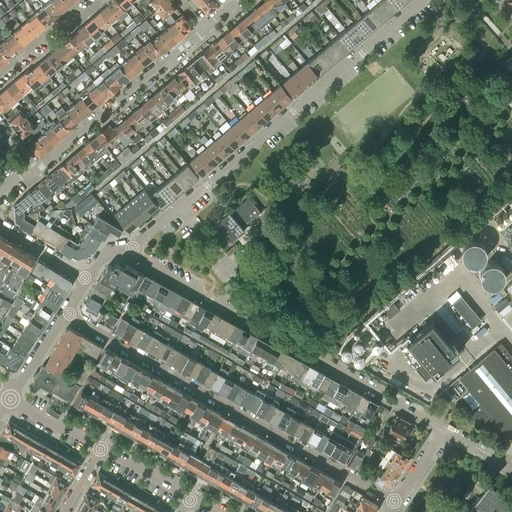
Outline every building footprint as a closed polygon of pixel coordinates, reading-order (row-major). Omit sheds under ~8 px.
[(15,4),(11,0),(10,0),(6,5),(9,9),(15,4)] [(51,0),(43,7),(54,19),(61,12),(51,0)] [(63,0),(51,0),(61,12),(69,6),(63,0)] [(128,14),(125,11),(116,0),(110,0),(109,1),(110,2),(107,4),(118,17),(121,21),(128,14)] [(129,0),(116,0),(125,11),(124,9),(132,2),(129,0)] [(149,0),(155,8),(156,9),(167,0),(149,0)] [(157,10),(164,18),(164,17),(168,14),(173,10),(175,8),(168,0),(167,0),(156,9),(157,10)] [(214,0),(208,0),(200,7),(207,15),(219,5),(214,0)] [(270,0),(264,0),(262,3),(274,17),(277,14),(274,11),(277,8),(270,0)] [(270,0),(277,8),(281,12),(287,6),(284,1),(282,0),(270,0)] [(387,0),(380,0),(377,3),(388,17),(396,10),(387,0)] [(401,0),(387,0),(396,10),(404,3),(401,0)] [(307,6),(303,2),(298,6),(303,11),(307,6)] [(325,5),(322,2),(314,8),(320,15),(328,9),(325,5)] [(262,3),(255,8),(264,19),(268,22),(274,17),(262,3)] [(377,3),(369,10),(381,23),(388,17),(377,3)] [(107,5),(100,12),(110,24),(118,17),(107,4),(107,5)] [(43,7),(36,13),(46,25),(54,19),(43,7)] [(18,13),(13,8),(9,12),(13,17),(18,13)] [(151,12),(148,8),(143,12),(146,16),(146,17),(151,12)] [(255,8),(249,14),(261,28),(268,22),(264,19),(255,8)] [(307,15),(309,18),(315,24),(320,20),(318,18),(321,16),(320,15),(314,8),(307,15)] [(369,10),(362,16),(373,30),(381,23),(369,10)] [(100,12),(92,18),(102,30),(110,24),(100,12)] [(296,16),(293,12),(286,18),(289,22),(296,16)] [(36,13),(28,20),(38,32),(46,25),(36,13)] [(10,18),(6,14),(1,18),(5,22),(10,18)] [(139,14),(133,18),(137,24),(143,19),(139,14)] [(184,34),(174,22),(172,20),(170,17),(168,14),(164,17),(171,25),(167,29),(177,41),(184,34)] [(249,14),(242,19),(251,30),(255,33),(261,28),(249,14)] [(307,15),(302,19),(299,21),(303,26),(303,27),(306,24),(305,22),(309,18),(307,15)] [(182,16),(175,21),(173,19),(172,20),(174,22),(184,34),(192,27),(182,16)] [(362,16),(354,23),(365,36),(373,30),(362,16)] [(283,27),(289,22),(286,18),(286,17),(279,23),(280,24),(283,27)] [(85,25),(95,37),(97,40),(105,33),(102,30),(92,18),(85,25)] [(150,24),(146,19),(138,25),(141,29),(143,31),(150,24)] [(242,19),(236,25),(248,39),(251,36),(248,33),(251,30),(242,19)] [(28,20),(20,26),(30,38),(38,32),(28,20)] [(137,24),(134,20),(126,27),(129,31),(137,24)] [(294,31),(299,27),(300,28),(303,26),(299,21),(291,28),(294,31)] [(354,23),(346,30),(357,43),(365,36),(354,23)] [(97,40),(95,37),(85,25),(77,31),(87,43),(92,39),(94,42),(97,40)] [(141,29),(138,25),(130,32),(133,36),(141,29)] [(236,25),(229,30),(238,41),(242,38),(245,42),(248,39),(236,25)] [(20,26),(13,33),(23,45),(30,38),(20,26)] [(129,31),(126,27),(119,34),(122,37),(129,31)] [(294,31),(291,28),(286,32),(293,40),(298,36),(294,31)] [(167,29),(159,35),(169,47),(177,41),(167,29)] [(271,39),(277,33),(274,29),(267,34),(271,39)] [(229,30),(223,35),(235,50),(242,44),(238,41),(229,30)] [(346,30),(338,36),(349,50),(357,43),(346,30)] [(77,31),(69,38),(79,50),(87,43),(77,31)] [(119,34),(117,32),(110,38),(110,39),(114,44),(122,37),(119,34)] [(133,36),(130,32),(123,38),(127,43),(132,39),(131,38),(133,36)] [(13,33),(5,39),(16,52),(15,51),(23,45),(13,33)] [(264,44),(271,39),(267,34),(266,33),(260,39),(261,40),(264,44)] [(275,41),(282,49),(283,50),(291,43),(284,34),(275,41)] [(150,40),(162,53),(169,47),(159,35),(152,41),(150,40)] [(223,35),(216,41),(229,55),(235,50),(223,35)] [(338,36),(330,43),(342,56),(349,50),(338,36)] [(69,38),(62,44),(72,56),(79,50),(69,38)] [(127,43),(123,38),(115,45),(120,50),(127,43)] [(5,39),(0,43),(0,48),(9,59),(14,55),(13,54),(16,52),(5,39)] [(114,44),(110,39),(103,46),(107,50),(114,44)] [(150,40),(142,46),(153,59),(156,57),(157,58),(162,53),(150,40)] [(264,44),(261,40),(254,45),(247,51),(251,55),(264,44)] [(210,46),(209,46),(222,61),(229,55),(216,41),(210,46)] [(282,49),(275,41),(269,46),(276,54),(282,49)] [(330,43),(322,49),(334,63),(342,56),(330,43)] [(62,44),(54,51),(64,63),(72,56),(62,44)] [(120,50),(115,45),(107,51),(111,56),(112,56),(120,50)] [(107,50),(103,46),(87,59),(91,63),(107,50)] [(142,46),(135,53),(145,64),(152,58),(153,59),(142,46)] [(209,46),(203,52),(213,64),(213,63),(216,60),(219,64),(222,61),(209,46)] [(0,48),(0,63),(2,66),(9,59),(0,48)] [(266,49),(260,55),(262,58),(269,53),(266,49)] [(322,49),(315,56),(326,69),(334,63),(322,49)] [(54,51),(46,57),(57,69),(64,63),(54,51)] [(111,56),(107,51),(100,57),(103,61),(107,58),(108,59),(111,56)] [(213,64),(203,52),(196,57),(210,73),(216,68),(213,64)] [(244,61),(250,57),(245,52),(240,56),(241,56),(244,61)] [(135,53),(127,59),(137,71),(145,64),(135,53)] [(238,66),(244,61),(241,56),(234,61),(238,66)] [(326,69),(315,56),(307,63),(318,76),(326,69)] [(46,57),(39,64),(49,75),(57,69),(46,57)] [(103,61),(100,57),(92,64),(95,67),(103,61)] [(127,59),(119,66),(129,77),(137,71),(127,59)] [(129,77),(119,66),(116,62),(109,69),(112,72),(122,84),(129,77)] [(190,62),(184,68),(197,84),(207,75),(198,65),(194,67),(190,62)] [(318,76),(307,63),(299,69),(310,82),(318,76)] [(31,69),(41,82),(45,86),(52,79),(49,75),(39,64),(31,70),(31,69)] [(95,67),(92,64),(84,71),(88,75),(95,68),(95,67)] [(257,66),(254,69),(259,74),(262,71),(257,66)] [(81,71),(78,67),(73,72),(76,76),(81,71)] [(245,67),(232,78),(235,82),(241,77),(243,80),(245,78),(243,75),(248,71),(245,67)] [(112,72),(109,69),(108,68),(100,74),(104,79),(114,90),(122,84),(112,72)] [(184,68),(177,74),(190,88),(193,86),(193,87),(197,84),(184,68)] [(27,71),(22,75),(34,89),(41,82),(31,69),(28,72),(27,71)] [(310,82),(299,69),(291,76),(303,89),(310,82)] [(88,75),(84,71),(77,77),(81,82),(88,75)] [(75,76),(72,72),(65,78),(68,82),(75,76)] [(218,82),(225,76),(222,74),(221,72),(214,78),(218,82)] [(114,90),(104,79),(100,74),(93,81),(96,85),(106,97),(114,90)] [(171,79),(180,90),(183,94),(190,88),(177,74),(171,79)] [(22,75),(14,81),(25,93),(32,87),(33,89),(34,89),(22,75)] [(303,89),(291,76),(283,83),(295,96),(303,89)] [(81,82),(77,77),(69,84),(73,88),(81,82)] [(232,78),(228,81),(224,85),(227,89),(232,94),(233,93),(235,95),(242,90),(235,82),(232,78)] [(177,99),(180,97),(183,94),(180,90),(171,79),(164,85),(177,99)] [(248,87),(242,80),(238,84),(244,91),(248,87)] [(14,81),(7,88),(17,100),(25,93),(14,81)] [(106,97),(96,85),(93,81),(86,88),(89,92),(99,103),(106,97)] [(281,84),(272,92),(284,105),(292,98),(281,84)] [(167,101),(170,105),(177,99),(164,85),(158,90),(167,101)] [(219,96),(223,92),(227,89),(224,85),(216,92),(219,96)] [(61,89),(58,86),(51,92),(53,95),(61,89)] [(7,88),(0,93),(0,95),(9,106),(17,100),(7,88)] [(99,103),(89,92),(86,88),(78,94),(81,98),(91,110),(99,103)] [(158,90),(151,96),(164,110),(167,108),(164,104),(167,101),(158,90)] [(205,93),(202,90),(196,95),(199,98),(205,93)] [(65,94),(62,91),(57,95),(61,100),(66,96),(65,94)] [(53,95),(51,92),(43,99),(46,102),(53,95)] [(216,92),(212,95),(209,98),(212,102),(219,96),(216,92)] [(272,92),(264,99),(275,112),(284,105),(272,92)] [(26,94),(23,97),(28,103),(31,100),(26,94)] [(9,106),(0,95),(0,110),(2,113),(9,106)] [(145,101),(154,112),(158,116),(164,110),(151,96),(145,101)] [(81,98),(74,104),(84,116),(91,110),(81,98)] [(203,110),(207,106),(212,102),(209,98),(199,106),(203,110)] [(264,99),(256,105),(267,119),(275,112),(264,99)] [(193,104),(189,100),(183,105),(186,110),(193,104)] [(151,121),(154,119),(158,116),(154,112),(145,101),(138,107),(151,121)] [(46,103),(39,109),(46,118),(47,117),(46,115),(52,110),(46,103)] [(74,104),(66,111),(77,124),(77,123),(76,123),(84,116),(74,104)] [(183,105),(181,104),(174,109),(168,115),(170,117),(173,121),(186,110),(183,105)] [(256,105),(247,112),(259,126),(267,119),(256,105)] [(199,106),(195,109),(192,112),(195,116),(196,117),(199,114),(198,113),(203,110),(199,106)] [(132,112),(141,123),(144,127),(151,121),(138,107),(132,112)] [(23,108),(8,120),(15,128),(15,129),(27,119),(27,118),(32,113),(31,111),(29,109),(23,114),(21,112),(24,110),(23,108)] [(66,111),(58,118),(70,131),(75,127),(74,126),(77,124),(66,111)] [(138,132),(141,130),(144,127),(141,123),(132,112),(126,118),(138,132)] [(186,124),(190,120),(195,116),(192,112),(183,120),(186,124)] [(247,112),(239,119),(251,133),(259,126),(247,112)] [(23,137),(30,131),(35,127),(31,123),(34,120),(31,117),(28,119),(27,119),(15,129),(23,137)] [(173,121),(170,117),(164,123),(167,126),(173,121)] [(59,119),(52,126),(62,137),(70,131),(58,118),(59,119)] [(119,123),(128,134),(132,138),(136,142),(142,137),(138,132),(126,118),(119,123)] [(239,119),(231,126),(242,140),(251,133),(239,119)] [(167,126),(164,123),(163,121),(156,127),(160,131),(167,126)] [(218,128),(223,133),(234,147),(242,140),(231,126),(227,121),(218,128)] [(125,143),(128,141),(132,138),(128,134),(119,123),(113,129),(109,124),(125,143)] [(30,131),(32,132),(34,135),(41,128),(38,124),(35,127),(30,131)] [(120,140),(121,139),(125,144),(125,143),(109,124),(102,130),(115,144),(118,148),(121,146),(118,142),(120,140)] [(52,126),(45,132),(55,144),(62,137),(52,126)] [(160,131),(156,127),(155,126),(149,132),(150,133),(153,137),(160,131)] [(169,138),(174,134),(178,131),(175,127),(166,134),(169,138)] [(102,130),(96,135),(105,146),(108,143),(111,147),(115,144),(102,130)] [(29,145),(39,157),(47,151),(37,139),(34,135),(32,132),(29,135),(34,141),(29,145)] [(45,132),(37,139),(47,151),(55,144),(45,132)] [(153,137),(150,133),(143,139),(145,140),(147,143),(153,137)] [(223,133),(214,140),(226,154),(234,147),(223,133)] [(101,155),(105,152),(108,156),(111,153),(105,146),(96,135),(89,141),(101,155)] [(214,140),(206,147),(218,161),(226,154),(214,140)] [(83,146),(92,157),(95,161),(101,155),(89,141),(83,146)] [(141,148),(137,144),(131,149),(134,153),(141,148)] [(88,166),(92,164),(95,161),(92,157),(83,146),(76,152),(88,166)] [(134,153),(131,149),(128,146),(121,152),(116,156),(122,164),(134,153)] [(206,147),(198,154),(209,168),(218,161),(206,147)] [(70,157),(79,168),(82,172),(88,166),(76,152),(70,157)] [(209,168),(198,154),(189,162),(201,175),(209,168)] [(137,165),(142,161),(144,159),(141,155),(134,161),(137,165)] [(75,177),(79,174),(82,172),(79,168),(70,157),(63,163),(75,177)] [(121,164),(116,159),(109,165),(110,166),(114,170),(121,164)] [(57,168),(66,179),(69,183),(75,177),(63,163),(57,168)] [(187,164),(180,170),(191,184),(199,177),(187,164)] [(114,170),(110,166),(104,171),(108,176),(114,170)] [(57,168),(50,174),(62,189),(65,186),(63,182),(66,179),(57,168)] [(104,171),(102,169),(96,174),(97,176),(102,181),(108,176),(104,171)] [(180,170),(172,177),(184,190),(191,184),(180,170)] [(43,180),(53,191),(56,194),(62,189),(50,174),(43,180)] [(102,181),(97,176),(91,182),(95,187),(102,181)] [(172,177),(165,183),(176,196),(184,190),(172,177)] [(43,180),(37,185),(49,200),(52,197),(49,194),(53,191),(43,180)] [(95,187),(91,182),(90,181),(84,187),(89,192),(95,187)] [(165,183),(158,189),(169,202),(176,196),(165,183)] [(37,185),(30,191),(39,202),(43,199),(46,202),(49,200),(37,185)] [(89,192),(84,187),(78,192),(83,198),(89,192)] [(104,187),(100,191),(97,193),(99,196),(107,190),(104,187)] [(144,189),(137,195),(151,212),(157,207),(158,208),(159,207),(158,206),(159,206),(150,195),(144,189)] [(158,189),(150,195),(159,206),(161,209),(169,202),(158,189)] [(15,213),(29,212),(39,210),(46,209),(39,202),(30,191),(13,205),(15,207),(15,213)] [(83,198),(78,192),(77,192),(71,197),(72,199),(76,203),(83,198)] [(74,209),(81,216),(98,201),(92,193),(74,209)] [(137,195),(129,202),(144,218),(150,213),(150,214),(151,213),(151,212),(137,195)] [(214,225),(226,240),(260,211),(248,197),(214,225)] [(76,203),(72,199),(65,204),(67,207),(71,207),(76,203)] [(129,202),(122,208),(136,225),(142,220),(143,220),(144,219),(143,219),(144,218),(129,202)] [(136,225),(122,208),(115,214),(129,231),(135,226),(136,227),(137,226),(136,225)] [(64,210),(62,213),(70,218),(72,214),(71,209),(64,210)] [(38,219),(37,216),(40,215),(39,210),(29,212),(15,213),(15,220),(14,222),(26,229),(30,232),(38,219)] [(53,210),(50,216),(55,219),(55,220),(61,210),(53,210)] [(99,216),(99,217),(93,213),(91,217),(85,213),(82,218),(89,222),(88,222),(92,225),(107,234),(114,232),(119,235),(119,234),(121,234),(122,232),(121,230),(122,230),(106,221),(99,216)] [(511,214),(500,225),(511,239),(511,214)] [(38,219),(30,232),(38,236),(48,219),(41,215),(38,219)] [(45,241),(53,228),(55,224),(48,219),(38,236),(45,241)] [(107,234),(92,225),(88,222),(84,229),(100,240),(102,237),(104,239),(107,234)] [(63,228),(59,226),(60,225),(58,224),(58,225),(55,224),(53,228),(45,241),(52,245),(63,228)] [(68,237),(60,250),(75,259),(77,257),(82,256),(79,244),(75,227),(76,226),(75,225),(70,233),(74,235),(75,234),(77,235),(74,240),(68,237)] [(75,227),(79,244),(82,256),(87,255),(90,256),(100,240),(84,229),(77,225),(76,226),(75,227)] [(60,250),(68,237),(70,233),(63,228),(52,245),(60,250)] [(0,256),(9,241),(0,236),(0,256)] [(0,275),(8,263),(17,247),(9,241),(0,256),(0,275)] [(483,252),(482,249),(481,246),(479,244),(476,243),(473,242),(471,243),(468,244),(466,246),(465,249),(464,252),(465,255),(466,257),(468,259),(471,260),(474,261),(476,260),(479,259),(481,257),(482,254),(483,252)] [(238,247),(235,243),(225,252),(228,255),(238,247)] [(0,275),(0,290),(2,292),(9,281),(26,252),(17,247),(8,263),(0,275)] [(9,281),(2,292),(11,298),(18,287),(16,286),(20,279),(23,273),(25,274),(35,258),(26,252),(9,281)] [(450,253),(437,264),(444,273),(446,272),(447,273),(449,272),(448,270),(451,267),(452,269),(454,267),(452,266),(457,261),(458,260),(457,258),(455,259),(453,256),(454,255),(453,253),(451,254),(450,253)] [(71,280),(46,265),(38,260),(32,270),(31,273),(42,280),(43,278),(44,278),(46,275),(55,280),(68,288),(72,284),(71,280)] [(107,266),(99,278),(113,286),(114,286),(117,280),(128,286),(129,283),(131,284),(129,288),(134,290),(143,274),(121,262),(120,264),(118,263),(115,264),(113,266),(110,265),(107,266)] [(501,274),(501,271),(500,269),(498,267),(495,265),(492,265),(489,265),(487,267),(485,269),(483,271),(483,274),(484,277),(485,280),(487,282),(490,283),(492,283),(495,283),(498,281),(500,279),(501,277),(501,274)] [(152,279),(145,275),(138,288),(142,290),(138,297),(142,299),(152,279)] [(99,278),(94,285),(108,293),(113,286),(99,278)] [(143,297),(150,301),(160,283),(152,279),(143,297)] [(55,280),(50,287),(63,296),(68,288),(55,280)] [(151,302),(158,305),(167,288),(160,283),(150,301),(151,301),(151,302)] [(118,289),(130,296),(133,291),(120,284),(118,289)] [(94,285),(89,293),(103,301),(108,293),(94,285)] [(50,287),(45,295),(59,303),(63,296),(50,287)] [(162,314),(165,309),(175,292),(167,288),(158,305),(157,307),(161,309),(159,313),(157,318),(160,319),(162,314)] [(172,313),(175,308),(182,296),(175,292),(165,309),(172,313)] [(89,293),(84,300),(98,308),(103,301),(89,293)] [(511,298),(509,294),(495,306),(502,315),(511,307),(511,298)] [(45,295),(40,302),(54,311),(59,303),(45,295)] [(472,327),(481,320),(461,295),(452,303),(472,327)] [(175,308),(183,312),(189,300),(182,296),(175,308)] [(23,301),(16,297),(14,302),(15,303),(14,305),(18,309),(23,301)] [(12,303),(4,299),(4,300),(0,306),(0,309),(4,311),(6,307),(9,308),(12,303)] [(84,300),(80,307),(81,311),(85,314),(104,324),(107,318),(109,314),(98,308),(84,300)] [(197,304),(189,300),(183,312),(183,313),(181,316),(188,320),(197,304)] [(40,302),(35,309),(49,318),(54,311),(40,302)] [(148,305),(142,302),(140,308),(145,310),(147,308),(148,305)] [(398,309),(392,302),(382,311),(388,317),(398,309)] [(187,322),(195,326),(204,308),(197,304),(188,320),(187,322)] [(18,309),(14,305),(9,314),(14,317),(18,309)] [(202,331),(205,325),(212,312),(204,308),(195,326),(195,327),(202,331)] [(29,311),(26,315),(44,326),(49,318),(35,309),(33,314),(29,311)] [(205,325),(212,329),(219,316),(212,312),(205,325)] [(28,320),(25,324),(39,333),(44,326),(26,315),(25,313),(22,317),(28,320)] [(107,318),(104,324),(112,328),(118,318),(109,313),(109,314),(107,318)] [(14,317),(9,314),(4,321),(9,324),(14,317)] [(170,318),(162,314),(160,319),(168,323),(170,318)] [(159,320),(152,316),(151,317),(149,321),(157,325),(159,321),(159,320)] [(211,332),(218,336),(227,320),(219,316),(212,329),(211,332)] [(114,330),(122,334),(129,322),(121,317),(114,330)] [(129,322),(122,334),(129,338),(139,321),(136,318),(132,324),(129,322)] [(178,322),(170,318),(168,323),(175,327),(178,322)] [(139,321),(129,338),(136,342),(143,330),(140,328),(144,322),(140,320),(139,321)] [(225,340),(227,337),(234,324),(227,320),(218,336),(225,340)] [(9,324),(4,321),(0,328),(4,332),(9,324)] [(339,347),(336,353),(361,367),(375,355),(385,347),(384,346),(362,321),(346,334),(339,347)] [(430,321),(407,341),(424,362),(416,369),(425,379),(456,353),(430,321)] [(25,324),(20,332),(34,341),(39,333),(25,324)] [(173,329),(166,324),(166,325),(163,329),(171,333),(173,329)] [(227,337),(234,341),(241,329),(234,324),(227,337)] [(66,328),(61,336),(77,345),(79,341),(83,335),(69,327),(66,328)] [(193,331),(185,327),(183,331),(190,335),(193,331)] [(181,333),(173,329),(171,333),(179,337),(181,333)] [(239,350),(242,345),(249,333),(241,329),(234,341),(232,345),(238,348),(237,349),(239,350)] [(136,342),(144,347),(151,334),(143,330),(136,342)] [(144,347),(151,351),(161,334),(153,330),(151,334),(144,347)] [(200,335),(193,331),(190,335),(197,339),(200,335)] [(20,332),(15,339),(29,348),(34,341),(20,332)] [(188,337),(181,333),(179,337),(178,339),(185,343),(188,337)] [(247,355),(249,350),(256,337),(249,333),(242,345),(239,350),(247,355)] [(166,343),(168,338),(169,337),(167,336),(166,337),(161,334),(151,351),(159,355),(166,343)] [(83,335),(79,341),(77,345),(96,356),(102,346),(83,335)] [(207,339),(200,335),(197,339),(205,343),(207,339)] [(61,336),(56,346),(72,355),(77,345),(61,336)] [(254,359),(257,354),(264,341),(256,337),(249,350),(254,352),(251,358),(254,359)] [(0,339),(0,361),(12,368),(16,367),(24,356),(9,346),(0,339)] [(9,346),(24,356),(29,348),(15,339),(11,347),(9,346)] [(215,343),(207,339),(205,343),(212,348),(215,343)] [(264,341),(257,354),(254,359),(255,357),(262,361),(264,358),(271,345),(264,341)] [(159,355),(166,359),(173,347),(166,343),(159,355)] [(173,347),(166,359),(173,364),(180,351),(176,349),(178,345),(175,343),(173,347)] [(222,347),(215,343),(212,348),(220,352),(222,347)] [(440,394),(439,394),(458,406),(496,429),(504,434),(504,433),(511,426),(511,356),(501,343),(493,350),(440,394)] [(271,345),(264,358),(262,361),(263,361),(264,360),(270,364),(279,349),(271,345)] [(56,346),(50,355),(66,364),(72,355),(56,346)] [(229,352),(222,347),(220,352),(227,356),(229,352)] [(100,367),(104,369),(113,352),(105,348),(98,360),(103,362),(100,367)] [(278,369),(279,366),(286,353),(279,349),(270,364),(271,364),(264,377),(267,379),(266,379),(271,382),(273,377),(269,375),(272,369),(272,370),(274,366),(278,369)] [(218,354),(211,350),(209,354),(216,358),(218,354)] [(173,364),(180,368),(188,355),(180,351),(173,364)] [(110,367),(114,369),(121,357),(113,352),(104,369),(107,371),(110,367)] [(236,356),(229,352),(227,356),(234,360),(236,356)] [(285,374),(287,370),(294,358),(286,353),(279,366),(284,369),(282,373),(285,374)] [(66,364),(50,355),(45,365),(61,374),(66,364)] [(180,368),(188,372),(195,360),(188,355),(180,368)] [(202,364),(198,362),(201,357),(198,355),(196,360),(195,360),(188,372),(196,376),(202,364)] [(244,361),(236,356),(234,360),(242,364),(244,361)] [(121,357),(114,369),(111,373),(119,378),(128,361),(121,357)] [(291,380),(294,375),(301,362),(294,358),(287,370),(285,374),(284,376),(291,380)] [(203,381),(210,368),(212,364),(205,360),(202,364),(196,376),(203,381)] [(119,378),(123,380),(127,382),(129,378),(136,365),(128,361),(119,378)] [(299,384),(302,379),(309,366),(301,362),(294,375),(291,380),(299,384)] [(42,364),(37,372),(33,378),(34,378),(34,381),(59,396),(70,402),(79,386),(42,364)] [(259,368),(252,364),(250,369),(257,373),(259,369),(259,368)] [(131,384),(134,386),(144,370),(136,365),(129,378),(133,380),(131,384)] [(248,371),(241,366),(239,370),(246,375),(248,371)] [(307,387),(310,383),(316,370),(309,366),(302,379),(299,384),(307,388),(307,387)] [(217,372),(210,385),(217,389),(227,373),(228,371),(221,367),(218,373),(217,372)] [(203,381),(210,385),(217,372),(210,368),(203,381)] [(99,373),(93,369),(90,374),(96,377),(98,378),(100,375),(98,374),(99,373)] [(141,384),(145,387),(151,374),(144,370),(134,386),(138,389),(141,384)] [(315,391),(317,387),(324,374),(316,370),(310,383),(307,387),(315,391)] [(225,393),(232,381),(234,377),(227,373),(217,389),(225,393)] [(146,393),(150,395),(159,379),(151,374),(145,387),(149,389),(146,393)] [(317,387),(324,391),(331,378),(324,374),(317,387)] [(108,379),(101,375),(98,379),(106,384),(108,379)] [(101,383),(89,376),(86,381),(98,388),(101,383)] [(232,398),(239,385),(244,377),(242,376),(237,384),(232,381),(225,393),(232,398)] [(247,389),(243,387),(244,385),(245,385),(248,379),(244,377),(239,385),(232,398),(240,402),(247,389)] [(322,396),(329,400),(339,383),(331,378),(324,391),(322,396)] [(116,384),(108,379),(106,384),(113,388),(116,384)] [(159,379),(150,395),(149,397),(152,399),(153,397),(156,393),(160,395),(167,383),(159,379)] [(288,386),(281,381),(280,382),(278,386),(286,390),(288,386)] [(162,402),(165,404),(174,387),(167,383),(160,395),(164,398),(162,402)] [(337,404),(339,399),(346,387),(339,383),(329,400),(337,404)] [(124,388),(116,384),(113,388),(122,392),(124,388)] [(296,390),(288,386),(286,390),(294,394),(296,390)] [(165,404),(169,406),(173,408),(175,404),(182,392),(174,387),(165,404)] [(339,399),(347,403),(354,391),(346,387),(339,399)] [(285,392),(278,388),(275,393),(282,397),(285,392)] [(304,392),(297,388),(296,390),(294,394),(300,398),(304,392)] [(91,392),(81,408),(89,413),(96,400),(98,396),(94,394),(95,391),(92,389),(91,392)] [(240,402),(247,406),(254,393),(247,389),(240,402)] [(74,404),(81,408),(91,392),(87,390),(85,394),(81,392),(74,404)] [(254,393),(247,406),(255,410),(264,394),(257,390),(255,394),(254,393)] [(351,413),(354,407),(361,395),(354,391),(347,403),(344,409),(351,413)] [(139,397),(131,392),(129,396),(136,401),(138,397),(139,397)] [(182,392),(175,404),(173,408),(180,413),(190,396),(182,392)] [(264,393),(255,410),(262,415),(271,398),(272,397),(264,393)] [(359,417),(362,411),(369,399),(361,395),(354,407),(351,413),(359,417)] [(180,413),(181,413),(178,418),(175,423),(178,425),(184,415),(186,410),(190,413),(197,401),(190,396),(180,413)] [(300,400),(293,396),(289,401),(295,404),(296,402),(298,403),(300,400)] [(146,402),(138,397),(136,401),(144,405),(146,402)] [(271,398),(262,415),(269,419),(276,406),(279,402),(271,398)] [(318,403),(311,398),(308,403),(316,407),(318,403)] [(89,413),(97,417),(106,401),(102,399),(100,403),(96,400),(89,413)] [(370,416),(369,416),(376,403),(369,399),(362,411),(359,417),(367,422),(370,416)] [(307,405),(300,400),(298,404),(303,407),(303,408),(305,410),(307,405)] [(104,421),(111,409),(114,405),(106,401),(97,417),(104,421)] [(154,405),(146,401),(146,402),(144,405),(152,410),(154,405)] [(193,426),(194,425),(205,405),(197,401),(190,413),(188,417),(192,419),(189,424),(193,426)] [(326,406),(319,402),(318,403),(316,407),(323,411),(326,406)] [(112,426),(122,410),(122,408),(114,403),(114,405),(111,409),(104,421),(112,426)] [(199,423),(203,426),(205,421),(206,421),(213,409),(205,405),(194,425),(197,427),(199,423)] [(310,413),(313,408),(308,405),(305,410),(310,413)] [(269,419),(277,423),(284,410),(276,406),(269,419)] [(284,427),(291,415),(294,410),(287,406),(284,410),(277,423),(284,427)] [(334,410),(326,406),(323,411),(330,416),(334,411),(334,410)] [(140,412),(148,416),(150,412),(143,408),(140,412)] [(322,413),(313,408),(310,413),(317,416),(317,415),(320,416),(322,413)] [(203,426),(202,428),(197,436),(206,440),(208,437),(203,434),(209,425),(215,429),(223,415),(213,409),(206,421),(205,421),(203,426)] [(112,426),(120,430),(127,418),(123,416),(125,412),(122,410),(112,426)] [(292,431),(299,419),(302,414),(294,410),(291,415),(284,427),(292,431)] [(341,415),(334,411),(330,416),(338,420),(341,415)] [(158,416),(150,412),(148,416),(156,420),(158,416)] [(329,418),(322,413),(319,418),(326,422),(327,422),(329,418)] [(137,418),(133,416),(129,414),(127,418),(120,430),(127,435),(137,418)] [(175,423),(178,418),(170,414),(168,419),(175,423)] [(349,418),(342,414),(338,420),(345,424),(349,418)] [(222,432),(219,438),(214,446),(218,448),(221,444),(223,440),(226,433),(233,421),(223,415),(215,429),(222,432)] [(306,423),(303,421),(305,417),(301,415),(299,419),(292,431),(299,436),(306,423)] [(390,425),(387,432),(388,431),(400,439),(404,433),(405,432),(404,431),(408,425),(409,425),(394,417),(395,418),(392,424),(391,424),(390,425)] [(135,439),(142,427),(144,423),(137,418),(127,435),(135,439)] [(337,422),(329,418),(327,422),(334,426),(337,422)] [(228,440),(232,442),(241,426),(233,421),(226,433),(230,436),(228,440)] [(344,424),(338,421),(335,426),(341,430),(344,424)] [(7,423),(0,435),(0,444),(5,447),(10,438),(16,426),(10,422),(7,423)] [(143,443),(152,427),(154,424),(150,422),(148,425),(146,429),(142,427),(135,439),(143,443)] [(306,423),(299,436),(307,440),(314,427),(316,424),(313,422),(310,425),(306,423)] [(366,429),(355,423),(353,427),(363,433),(366,429)] [(352,427),(347,424),(344,430),(349,433),(349,432),(352,427)] [(10,438),(5,447),(10,450),(13,445),(14,446),(15,444),(16,445),(18,442),(24,430),(16,426),(10,438)] [(232,442),(235,444),(239,446),(242,442),(249,430),(241,426),(232,442)] [(150,448),(157,435),(160,431),(152,427),(143,443),(150,448)] [(307,440),(314,444),(321,431),(314,427),(307,440)] [(363,433),(353,427),(349,432),(359,438),(363,433)] [(321,431),(314,444),(321,448),(331,431),(328,429),(325,434),(321,431)] [(24,430),(18,442),(22,445),(20,449),(23,451),(26,447),(32,435),(24,430)] [(249,430),(242,442),(239,446),(247,451),(256,434),(249,430)] [(331,431),(321,448),(329,453),(339,435),(331,430),(331,431)] [(167,436),(164,434),(160,431),(157,435),(150,448),(158,452),(167,436)] [(169,442),(171,438),(173,434),(169,432),(167,436),(158,452),(166,456),(173,444),(169,442)] [(196,438),(188,434),(186,437),(186,438),(194,442),(196,438)] [(247,451),(250,453),(255,455),(257,451),(264,439),(256,434),(247,451)] [(27,450),(29,449),(33,451),(40,439),(32,435),(26,447),(23,451),(24,451),(23,451),(25,452),(27,450)] [(336,457),(343,444),(346,439),(339,435),(329,453),(336,457)] [(375,440),(371,437),(368,442),(366,445),(368,446),(367,448),(370,450),(375,440)] [(192,454),(195,448),(200,440),(196,438),(194,442),(191,446),(190,449),(188,453),(181,465),(189,470),(191,471),(199,457),(192,454)] [(346,463),(354,467),(366,445),(368,442),(360,438),(346,463)] [(40,459),(41,456),(48,444),(40,439),(33,451),(34,452),(32,454),(40,459)] [(259,457),(262,459),(272,443),(264,439),(257,451),(261,453),(259,457)] [(346,439),(343,444),(336,457),(344,461),(354,443),(346,439)] [(166,456),(173,461),(182,444),(179,442),(177,446),(173,444),(166,456)] [(262,459),(266,461),(270,464),(272,460),(279,447),(272,443),(262,459)] [(0,444),(0,454),(9,459),(13,452),(10,450),(5,447),(0,444)] [(56,449),(48,444),(41,456),(49,460),(56,449)] [(181,465),(188,453),(190,449),(182,444),(173,461),(181,465)] [(228,448),(221,444),(218,448),(226,452),(228,448)] [(194,473),(202,477),(212,459),(215,454),(217,450),(209,446),(201,459),(199,457),(191,471),(194,473)] [(279,447),(272,460),(270,464),(278,468),(287,452),(279,447)] [(370,450),(367,448),(362,458),(367,460),(372,451),(370,450)] [(64,453),(56,449),(49,460),(57,465),(64,453)] [(225,454),(217,450),(215,454),(223,458),(225,455),(225,454)] [(394,450),(388,459),(402,467),(403,467),(409,458),(394,450)] [(283,466),(288,468),(295,456),(287,452),(278,468),(281,470),(283,466)] [(61,477),(65,470),(72,458),(64,453),(57,465),(53,473),(61,477)] [(0,454),(0,463),(5,467),(9,459),(0,454)] [(232,459),(225,455),(223,458),(223,459),(230,463),(232,459)] [(249,466),(252,460),(244,456),(241,461),(249,466)] [(295,456),(288,468),(285,472),(293,477),(302,461),(295,456)] [(72,458),(65,470),(61,477),(70,482),(72,478),(68,475),(69,472),(74,475),(81,462),(72,458)] [(367,460),(362,458),(356,468),(362,471),(368,461),(367,460)] [(30,462),(25,459),(21,467),(26,470),(30,462)] [(209,481),(218,465),(219,464),(212,459),(202,477),(209,481)] [(388,459),(382,469),(396,477),(398,474),(399,475),(404,468),(403,467),(402,467),(388,459)] [(258,464),(252,460),(249,466),(255,469),(258,464)] [(293,477),(297,479),(301,481),(303,477),(310,465),(302,461),(293,477)] [(38,466),(33,463),(29,471),(34,474),(38,466)] [(241,471),(241,470),(245,472),(248,468),(240,463),(236,469),(241,471)] [(219,464),(218,465),(209,481),(217,486),(226,470),(227,468),(219,464)] [(310,465),(303,477),(301,481),(308,486),(317,469),(310,465)] [(314,484),(318,486),(325,474),(317,469),(308,486),(312,488),(314,484)] [(396,477),(382,469),(375,479),(387,486),(389,482),(391,484),(396,477)] [(217,486),(225,490),(234,474),(226,470),(217,486)] [(274,474),(267,470),(265,474),(272,478),(274,474)] [(239,482),(232,494),(240,499),(252,478),(255,472),(252,471),(250,475),(249,474),(245,480),(241,478),(239,482)] [(95,496),(99,489),(106,477),(98,472),(91,484),(97,488),(96,490),(93,489),(90,493),(95,496)] [(68,484),(56,477),(52,474),(48,482),(52,484),(64,491),(68,484)] [(232,494),(239,482),(241,478),(234,474),(225,490),(232,494)] [(320,492),(324,494),(333,478),(325,474),(318,486),(322,488),(320,492)] [(99,489),(107,493),(114,482),(106,477),(99,489)] [(252,478),(240,499),(248,503),(254,491),(251,489),(255,480),(252,478)] [(333,478),(324,494),(331,499),(341,482),(333,478)] [(111,506),(115,498),(122,486),(114,482),(107,493),(111,496),(106,504),(111,506)] [(52,484),(47,491),(60,498),(64,491),(52,484)] [(255,508),(264,491),(267,486),(263,484),(261,489),(257,487),(254,491),(248,503),(255,508)] [(353,489),(344,484),(339,493),(347,498),(348,498),(353,489)] [(25,488),(21,485),(17,492),(22,495),(26,488),(25,488)] [(471,507),(476,511),(511,511),(511,505),(489,485),(471,507)] [(122,486),(115,498),(123,503),(130,491),(122,486)] [(263,511),(270,500),(272,495),(269,493),(272,489),(267,486),(264,491),(255,508),(263,511)] [(305,492),(297,488),(295,492),(303,496),(305,492)] [(270,500),(263,511),(272,511),(284,493),(286,490),(284,489),(281,493),(279,492),(276,498),(274,502),(270,500)] [(47,491),(43,498),(56,506),(60,498),(47,491)] [(123,503),(131,507),(138,496),(130,491),(123,503)] [(313,496),(305,491),(305,492),(303,496),(311,501),(313,496)] [(22,495),(17,492),(13,500),(18,503),(22,495)] [(86,493),(82,501),(94,508),(98,501),(86,493)] [(284,493),(272,511),(283,511),(285,509),(288,504),(283,502),(287,496),(284,493)] [(347,498),(339,493),(334,503),(339,506),(341,507),(344,503),(347,498)] [(302,498),(294,494),(290,501),(294,504),(295,501),(299,503),(302,498)] [(34,503),(39,506),(49,511),(52,511),(56,506),(43,498),(38,495),(34,503)] [(363,495),(358,504),(371,511),(374,511),(377,507),(375,506),(376,503),(363,495)] [(131,507),(139,511),(146,500),(138,496),(131,507)] [(321,500),(316,496),(312,502),(318,505),(320,501),(321,500)] [(18,503),(13,500),(8,507),(14,511),(19,503),(18,503)] [(139,511),(149,511),(154,505),(146,500),(139,511)] [(78,508),(84,511),(99,511),(100,511),(94,508),(82,501),(78,508)] [(30,510),(33,511),(49,511),(39,506),(34,503),(30,510)] [(335,511),(339,506),(334,503),(328,511),(335,511)]
